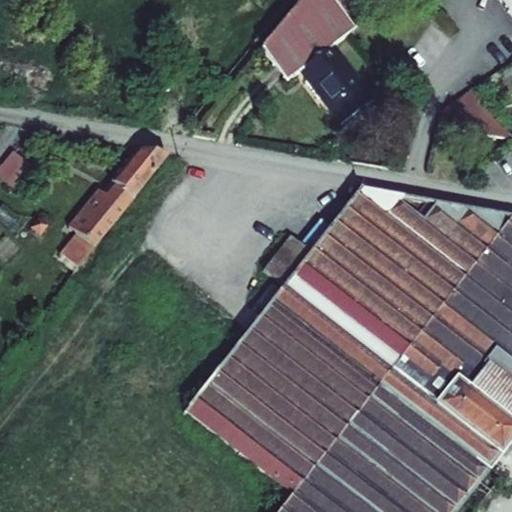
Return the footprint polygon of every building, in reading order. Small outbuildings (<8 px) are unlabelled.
[(323,97),(344,124),(373,103),(331,49),(353,32),(328,0),(301,0),(260,51),(286,84),(298,75),(306,69),(313,78),(305,84),(318,101),(323,97)] [(511,0),(499,0),(511,17),(511,0)] [(440,114),(438,129),(511,141),(474,91),(440,114)] [(78,270),(168,157),(138,152),(111,185),(114,188),(106,198),(98,192),(68,229),(76,235),(59,256),(78,270)] [(0,178),(14,190),(31,169),(11,153),(0,167),(0,178)] [(511,218),(359,191),(183,413),(290,497),(278,511),(453,511),(511,440),(511,218)] [(37,222),(31,229),(38,236),(45,228),(37,222)]
